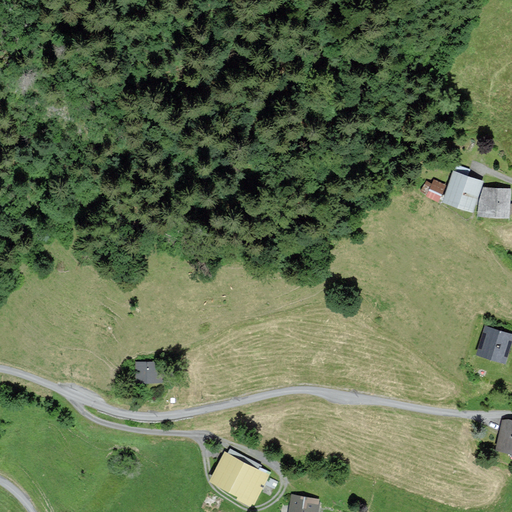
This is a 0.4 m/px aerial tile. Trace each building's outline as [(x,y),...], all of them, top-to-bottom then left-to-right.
[(454,170),(444,198),(473,207),(482,180),(454,170)] [(427,175),(420,190),(438,199),(445,184),(427,175)] [(509,188),(485,186),(480,198),(479,212),(507,214),(509,188)] [(511,334),(485,326),(477,351),(505,359),(511,336),(511,334)] [(137,362),(137,379),(161,379),(161,362),(137,362)] [(511,418),(509,418),(502,420),(496,446),(511,449),(511,418)] [(267,474),(226,452),(211,478),(252,501),(267,474)] [(294,494),(291,511),(315,511),(318,498),(294,494)]
